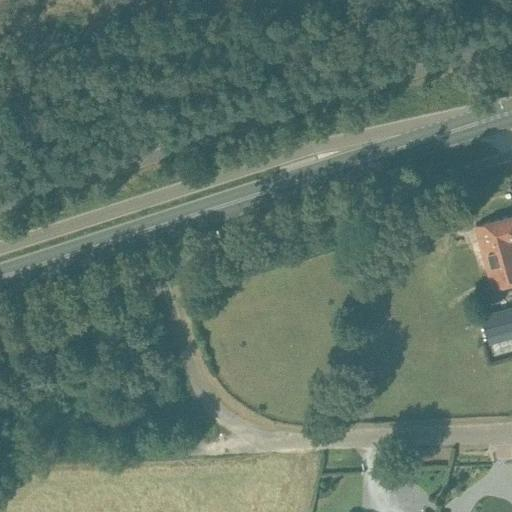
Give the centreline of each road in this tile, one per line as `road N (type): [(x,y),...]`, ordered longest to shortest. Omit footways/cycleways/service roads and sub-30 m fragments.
road 1 (primary): [(0,278),(511,111)]
road 2 (unclassified): [(511,431),(274,443),(221,415),(199,390),(168,297)]
